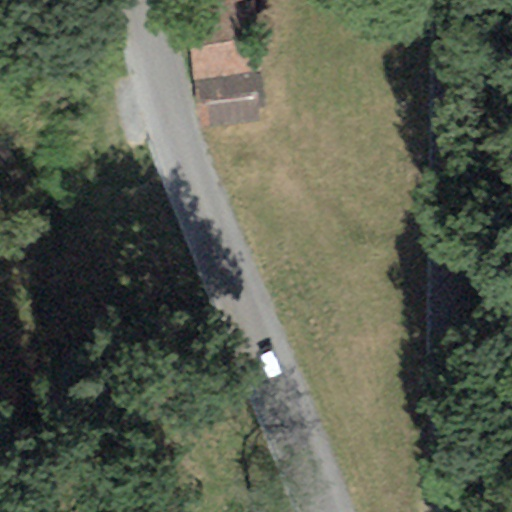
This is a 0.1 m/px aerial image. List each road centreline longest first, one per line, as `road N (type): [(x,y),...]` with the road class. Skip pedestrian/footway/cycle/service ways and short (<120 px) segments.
road 1 (tertiary): [(139,0),(190,185),(323,511)]
road 2 (tertiary): [(463,511),(452,430),(464,0)]
